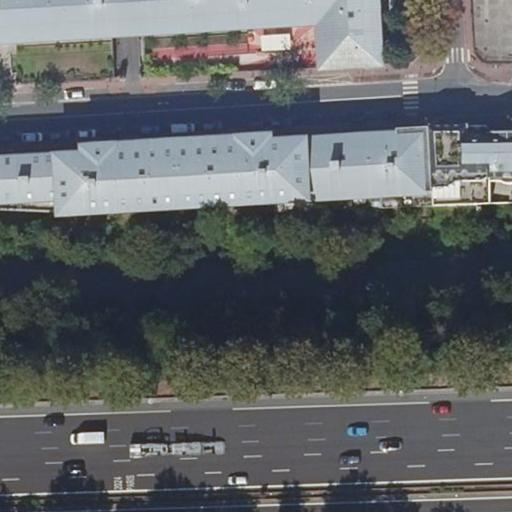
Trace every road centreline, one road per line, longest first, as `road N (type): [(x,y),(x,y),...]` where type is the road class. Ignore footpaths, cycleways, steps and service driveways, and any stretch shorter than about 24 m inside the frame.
road 1 (motorway): [(511,439),(0,456)]
road 2 (tertiary): [(0,122),(453,104)]
